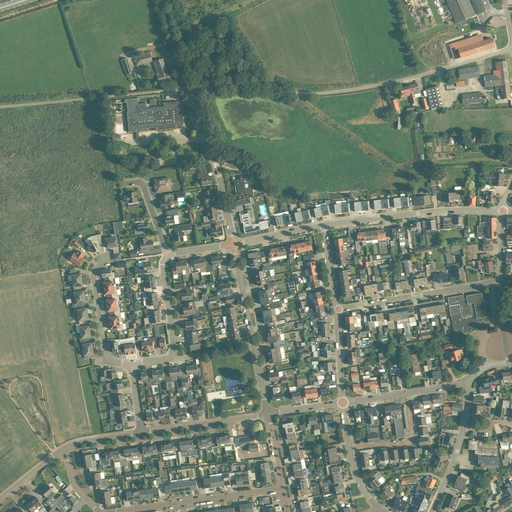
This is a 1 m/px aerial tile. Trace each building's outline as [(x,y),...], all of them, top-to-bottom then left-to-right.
[(446,0),(456,24),(476,16),(469,0),(446,0)] [(471,0),(478,14),(490,9),(485,0),(471,0)] [(479,37),(452,46),(456,59),(495,46),(492,38),(484,41),(483,40),(481,41),(479,37)] [(136,66),(152,61),(150,51),(133,55),(136,66)] [(122,59),(127,74),(132,73),(127,57),(122,59)] [(502,99),(511,98),(506,61),(495,62),(496,70),(493,71),(496,89),(501,88),(502,95),(497,96),(497,99),(502,99)] [(167,72),(164,62),(154,65),(157,73),(156,73),(160,84),(170,80),(169,79),(170,79),(170,78),(171,78),(170,75),(169,75),(168,72),(167,72)] [(460,80),(480,77),(478,65),(458,68),(460,80)] [(420,93),(418,83),(408,86),(410,95),(412,104),(416,103),(414,94),(420,93)] [(431,108),(443,105),(439,85),(426,88),(431,108)] [(410,95),(408,86),(400,88),(403,97),(410,95)] [(482,92),(462,93),(463,103),(483,102),(482,92)] [(126,103),(127,112),(127,113),(128,120),(128,124),(129,131),(129,132),(136,131),(136,128),(138,128),(138,129),(139,129),(145,128),(148,128),(154,128),(154,127),(155,127),(155,126),(157,126),(157,129),(159,129),(159,130),(165,129),(167,129),(173,128),(174,128),(174,125),(176,124),(176,125),(183,125),(183,120),(183,117),(183,118),(183,115),(182,109),(182,108),(180,108),(179,107),(180,107),(179,102),(179,101),(169,102),(165,102),(164,103),(164,106),(163,106),(157,107),(154,107),(154,108),(147,108),(147,103),(145,103),(139,103),(139,104),(138,98),(125,99),(125,103),(126,103)] [(397,99),(389,101),(392,112),(393,111),(394,115),(401,113),(397,99)] [(494,182),(494,185),(503,186),(504,174),(495,173),(495,174),(485,173),(485,170),(482,170),(482,173),(484,174),(484,181),(494,182)] [(210,176),(209,176),(209,172),(198,173),(199,180),(202,180),(203,186),(212,184),(211,179),(210,179),(210,176)] [(157,192),(162,192),(172,190),(170,178),(155,180),(157,192)] [(243,178),(239,179),(234,180),(235,186),(238,186),(238,187),(237,187),(239,194),(246,192),(247,198),(250,197),(254,196),(257,196),(256,192),(254,192),(254,193),(253,193),(252,187),(249,187),(248,183),(245,184),(243,178)] [(489,191),(489,188),(481,188),(478,188),(478,191),(484,191),(484,194),(487,194),(486,199),(488,199),(488,201),(494,201),(494,199),(496,199),(496,195),(494,195),(495,192),(489,191)] [(204,191),(206,202),(215,201),(214,194),(212,194),(211,190),(204,191)] [(125,203),(126,202),(129,202),(129,203),(134,202),(134,206),(140,205),(139,200),(137,200),(136,192),(129,193),(129,195),(124,196),(125,203)] [(459,199),(459,192),(449,193),(449,194),(445,194),(445,202),(449,202),(449,200),(459,199)] [(415,197),(414,197),(415,205),(418,205),(419,205),(420,205),(421,205),(430,204),(429,195),(421,196),(421,193),(414,194),(415,197)] [(161,209),(166,208),(174,207),(174,206),(174,205),(174,204),(173,203),(172,203),(170,203),(170,199),(169,199),(168,195),(161,196),(162,200),(162,201),(160,202),(161,209)] [(409,206),(409,201),(408,197),(401,198),(402,206),(409,206)] [(395,207),(402,206),(401,198),(394,199),(395,207)] [(390,208),(389,199),(381,200),(382,209),(390,208)] [(326,203),(325,203),(320,204),(321,207),(323,216),(330,214),(329,209),(328,204),(331,204),(330,200),(327,200),(325,201),(326,203)] [(374,209),(382,209),(381,200),(374,200),(375,204),(373,204),(374,209)] [(370,210),(369,201),(361,202),(362,211),(370,210)] [(354,211),(362,211),(361,202),(353,203),(354,211)] [(350,212),(349,203),(341,204),(342,213),(350,212)] [(334,213),(342,213),(341,204),(334,205),(334,208),(334,213)] [(207,208),(208,219),(218,218),(217,212),(216,212),(215,207),(207,208)] [(321,207),(316,208),(314,209),(313,209),(315,218),(323,216),(321,207)] [(165,216),(166,220),(167,225),(175,224),(174,216),(179,215),(178,209),(172,210),(173,215),(165,216)] [(311,218),(309,210),(301,211),(303,220),(311,218)] [(288,211),(281,213),(284,224),(292,223),(290,214),(289,214),(288,211)] [(296,222),(303,220),(301,211),(297,212),(295,213),(294,213),(294,217),(296,222)] [(276,226),(284,224),(281,213),(281,212),(273,214),(274,216),(274,217),(275,223),(276,226)] [(255,231),(261,230),(261,229),(260,225),(260,223),(252,225),(251,218),(249,213),(248,213),(244,214),(244,213),(243,214),(242,214),(243,223),(244,227),(245,233),(255,231)] [(488,218),(488,222),(488,226),(480,226),(477,226),(477,232),(488,232),(488,229),(496,228),(496,217),(488,218)] [(426,221),(426,223),(427,228),(424,228),(424,230),(431,230),(432,231),(435,230),(435,229),(436,229),(436,225),(435,220),(426,221)] [(134,229),(135,235),(143,234),(143,230),(148,230),(147,223),(138,224),(138,221),(135,221),(136,227),(138,226),(138,229),(134,229)] [(421,230),(421,227),(420,222),(415,222),(416,223),(410,224),(411,231),(415,231),(416,233),(421,233),(421,230)] [(212,228),(211,228),(213,237),(218,236),(218,235),(222,234),(221,229),(219,229),(219,224),(212,225),(212,228)] [(183,232),(183,230),(192,229),(191,226),(174,228),(175,232),(176,231),(176,233),(171,234),(172,237),(173,237),(174,241),(179,240),(179,242),(184,241),(184,236),(185,236),(185,232),(183,232)] [(406,245),(409,245),(409,241),(408,239),(405,239),(404,227),(398,228),(399,238),(399,242),(405,242),(406,245)] [(484,238),(491,238),(496,238),(496,228),(488,229),(488,232),(477,232),(478,237),(484,237),(484,238)] [(388,236),(386,237),(385,232),(384,232),(384,229),(377,230),(378,239),(379,244),(385,243),(385,245),(389,244),(388,236)] [(363,246),(366,245),(365,232),(355,233),(355,240),(358,240),(358,241),(362,241),(363,246)] [(90,246),(87,247),(89,251),(92,249),(94,253),(98,251),(97,250),(100,249),(99,245),(103,244),(100,234),(90,237),(92,240),(88,242),(90,246)] [(106,238),(105,238),(107,248),(113,247),(113,248),(114,249),(118,249),(117,237),(110,238),(110,237),(109,237),(106,237),(106,238)] [(335,246),(346,244),(348,244),(347,237),(334,239),(335,246)] [(147,238),(140,239),(141,250),(147,250),(147,248),(154,247),(153,241),(148,242),(147,238)] [(303,242),(305,251),(313,249),(311,243),(310,243),(310,241),(303,242)] [(290,247),(291,254),(292,254),(299,252),(297,244),(291,245),(291,247),(290,247)] [(347,248),(346,244),(335,246),(336,252),(344,251),(346,251),(347,251),(352,250),(352,247),(347,248)] [(283,246),(277,248),(279,257),(286,255),(285,248),(284,249),(283,246)] [(268,256),(269,263),(270,266),(273,265),(271,258),(279,257),(277,248),(271,249),(271,251),(267,252),(268,256)] [(260,251),(253,253),(252,249),(248,250),(248,253),(248,254),(249,254),(250,260),(261,258),(261,256),(260,251)] [(74,252),(74,254),(73,253),(73,254),(72,255),(72,256),(70,260),(80,265),(84,258),(83,258),(85,254),(79,250),(76,254),(74,252)] [(218,265),(217,255),(214,256),(211,257),(212,263),(209,263),(210,271),(210,272),(210,274),(212,274),(212,272),(214,271),(214,269),(216,268),(216,266),(218,265)] [(224,261),(223,255),(220,256),(220,255),(217,255),(218,265),(221,265),(222,268),(228,267),(227,260),(224,261)] [(210,271),(209,263),(206,264),(205,258),(202,258),(202,257),(199,258),(201,272),(201,273),(206,272),(210,272),(210,271)] [(193,259),(194,262),(195,268),(191,269),(192,273),(201,272),(199,258),(196,258),(196,259),(193,259)] [(261,258),(250,260),(251,266),(251,267),(263,264),(261,258)] [(143,260),(144,266),(135,267),(136,274),(142,274),(148,273),(148,269),(152,269),(151,262),(148,262),(148,260),(143,260)] [(182,270),(181,260),(178,261),(178,262),(176,262),(176,267),(172,268),(173,275),(177,274),(177,273),(183,272),(182,270)] [(181,260),(182,270),(186,270),(187,274),(192,273),(191,269),(188,269),(187,260),(184,261),(184,260),(181,260)] [(376,281),(376,284),(378,291),(381,290),(381,291),(384,291),(384,290),(383,282),(382,277),(378,277),(377,269),(380,269),(379,264),(384,263),(384,260),(373,261),(375,276),(376,281)] [(481,260),(476,261),(476,266),(476,269),(481,269),(481,267),(485,267),(485,272),(493,271),(492,261),(484,262),(481,263),(481,260)] [(308,263),(307,261),(303,261),(304,265),(305,270),(307,269),(316,267),(315,261),(308,263)] [(270,266),(264,267),(263,268),(263,271),(255,272),(256,275),(255,275),(255,276),(255,278),(256,278),(257,278),(257,279),(268,276),(271,276),(270,270),(273,269),(273,265),(270,266)] [(454,269),(456,279),(464,278),(462,267),(454,269)] [(109,276),(109,279),(115,278),(114,272),(112,272),(111,269),(108,270),(108,269),(104,269),(104,270),(102,271),(103,277),(109,276)] [(340,277),(348,276),(348,272),(352,272),(352,269),(339,271),(340,277)] [(73,281),(82,279),(81,273),(76,274),(76,271),(69,272),(70,275),(72,275),(73,281)] [(419,273),(419,274),(421,285),(427,284),(425,272),(419,273)] [(441,272),(433,274),(433,276),(434,281),(438,281),(438,282),(440,281),(440,282),(447,281),(446,273),(442,274),(441,272)] [(148,273),(142,274),(142,277),(141,277),(141,282),(145,282),(156,281),(155,277),(154,277),(154,275),(149,276),(148,273)] [(309,275),(306,276),(307,282),(310,282),(319,280),(317,274),(309,275)] [(415,274),(413,274),(415,287),(421,285),(419,274),(415,275),(415,274)] [(365,293),(372,292),(370,285),(366,285),(366,280),(364,281),(363,275),(360,275),(362,285),(364,284),(364,288),(365,293)] [(407,275),(400,276),(403,289),(409,288),(407,275)] [(267,283),(268,286),(274,285),(283,283),(283,280),(269,283),(268,276),(257,279),(258,285),(267,283)] [(403,289),(400,276),(394,277),(396,290),(403,289)] [(103,289),(119,286),(118,283),(116,284),(115,278),(109,279),(110,282),(103,283),(104,285),(103,285),(103,289)] [(83,285),(82,279),(73,281),(74,289),(81,288),(80,285),(83,285)] [(156,281),(145,282),(146,286),(144,286),(145,291),(150,290),(149,288),(156,287),(156,285),(156,284),(156,281)] [(232,293),(233,293),(232,287),(231,287),(231,284),(218,286),(219,292),(220,292),(221,295),(232,293)] [(274,289),(274,285),(268,286),(268,289),(259,291),(259,292),(260,298),(272,296),(271,289),(274,289)] [(105,294),(106,294),(112,293),(112,296),(118,295),(117,289),(119,289),(119,286),(103,289),(104,292),(105,292),(105,294)] [(72,298),(75,298),(85,296),(84,290),(81,291),(81,288),(74,289),(75,292),(71,293),(72,298)] [(187,292),(186,292),(182,293),(182,300),(187,299),(187,300),(193,299),(192,296),(195,296),(194,289),(187,290),(187,292)] [(150,290),(145,291),(145,296),(147,296),(148,300),(158,298),(158,294),(157,294),(157,292),(150,293),(150,290)] [(311,300),(312,300),(311,299),(322,297),(321,291),(312,293),(312,294),(309,294),(311,300)] [(232,293),(221,295),(219,295),(219,299),(221,299),(222,302),(222,303),(223,303),(226,303),(230,303),(234,303),(234,302),(235,301),(234,297),(233,297),(232,293)] [(483,301),(482,293),(466,295),(467,300),(464,300),(463,295),(448,297),(454,333),(466,331),(466,333),(467,333),(471,330),(472,332),(477,329),(477,331),(484,328),(484,326),(490,325),(489,319),(491,318),(489,318),(489,316),(486,317),(483,301)] [(107,306),(117,304),(121,303),(121,301),(119,301),(118,295),(112,296),(112,299),(106,300),(106,301),(105,301),(106,305),(107,305),(107,306)] [(75,298),(76,303),(75,303),(74,306),(74,307),(83,305),(83,303),(86,302),(85,296),(75,298)] [(285,303),(284,300),(273,302),(272,296),(260,298),(262,304),(271,303),(272,306),(282,304),(285,303)] [(311,306),(323,304),(322,297),(311,299),(312,300),(312,303),(311,303),(311,306)] [(158,298),(148,300),(144,300),(144,306),(147,306),(147,309),(153,308),(153,305),(158,304),(158,302),(159,302),(158,298)] [(193,301),(190,302),(185,303),(186,307),(184,307),(185,315),(194,314),(193,310),(194,310),(193,301)] [(108,312),(109,311),(114,311),(115,313),(121,312),(120,307),(117,307),(117,304),(107,306),(107,307),(106,307),(107,311),(108,311),(108,312)] [(275,309),(283,307),(282,304),(272,306),(272,309),(263,310),(263,311),(264,317),(272,315),(276,315),(275,310),(275,309)] [(313,313),(316,312),(325,310),(323,304),(311,306),(313,313)] [(438,305),(440,316),(440,317),(446,316),(444,304),(438,305)] [(74,310),(77,310),(78,315),(88,314),(87,308),(84,308),(83,305),(74,307),(74,310)] [(431,317),(432,322),(434,321),(432,306),(426,307),(428,318),(431,317)] [(235,307),(225,309),(226,315),(236,313),(235,307)] [(420,308),(421,316),(422,322),(428,321),(428,318),(426,307),(420,308)] [(153,308),(147,309),(148,314),(150,314),(150,317),(161,316),(160,312),(159,312),(159,310),(154,311),(153,308)] [(414,309),(407,310),(409,323),(413,322),(416,322),(414,309)] [(326,316),(325,310),(316,312),(317,318),(326,316)] [(404,327),(406,341),(416,340),(416,338),(414,337),(412,337),(411,335),(409,335),(409,334),(407,334),(405,327),(406,326),(406,328),(410,327),(409,326),(410,326),(409,323),(407,310),(401,311),(404,327)] [(401,311),(395,312),(396,320),(397,320),(398,328),(404,327),(401,311)] [(108,320),(109,323),(120,321),(124,321),(124,318),(121,318),(121,312),(115,313),(115,316),(109,317),(109,320),(108,320)] [(385,325),(383,317),(383,312),(376,314),(378,321),(378,325),(382,324),(382,325),(385,325)] [(395,312),(389,313),(390,321),(387,321),(389,332),(392,331),(391,328),(395,328),(393,320),(396,320),(395,312)] [(237,319),(236,313),(226,315),(227,321),(237,319)] [(88,314),(78,315),(80,324),(86,323),(86,320),(89,319),(88,314)] [(370,315),(370,316),(371,323),(369,324),(370,330),(373,330),(372,328),(375,327),(375,326),(374,322),(378,321),(376,314),(370,315)] [(193,321),(191,321),(186,322),(187,329),(195,328),(195,325),(198,324),(197,320),(202,320),(202,315),(192,317),(193,321)] [(265,324),(270,323),(275,322),(275,325),(285,323),(285,319),(277,321),(276,315),(272,315),(264,317),(265,323),(265,324)] [(161,316),(150,317),(146,318),(147,323),(145,324),(145,327),(156,325),(155,322),(161,322),(161,320),(161,319),(161,316)] [(237,320),(237,319),(227,321),(228,325),(225,325),(225,327),(237,325),(236,320),(237,320)] [(111,329),(112,329),(117,328),(117,331),(123,330),(122,324),(120,324),(120,321),(109,323),(109,326),(110,326),(111,329)] [(316,321),(313,322),(313,325),(320,324),(321,327),(314,328),(314,330),(316,330),(329,329),(329,323),(318,324),(317,321),(316,321)] [(80,324),(81,332),(91,331),(90,325),(87,326),(86,323),(80,324)] [(286,326),(285,323),(275,325),(276,328),(267,330),(268,336),(284,333),(282,327),(286,326)] [(317,341),(319,341),(326,340),(326,336),(330,336),(329,329),(316,330),(316,333),(318,333),(318,337),(321,336),(321,337),(325,336),(325,337),(320,338),(317,338),(317,340),(317,341)] [(431,334),(430,331),(430,329),(423,330),(421,330),(421,336),(422,339),(431,337),(431,334)] [(241,337),(239,331),(229,333),(230,338),(228,339),(228,340),(241,337)] [(360,334),(369,333),(369,336),(368,338),(363,338),(363,340),(371,339),(370,331),(366,331),(360,331),(360,334)] [(278,341),(279,344),(289,342),(289,339),(285,339),(284,333),(268,336),(269,342),(269,343),(278,341)] [(166,347),(166,342),(165,338),(162,339),(161,335),(156,336),(156,337),(157,343),(160,343),(161,348),(162,348),(165,348),(166,347)] [(138,337),(138,340),(139,347),(143,346),(143,352),(147,351),(149,351),(147,341),(145,342),(144,339),(142,339),(141,336),(138,337)] [(150,341),(147,341),(149,351),(151,351),(154,350),(154,344),(157,344),(157,343),(156,337),(150,338),(150,341)] [(242,343),(241,337),(228,340),(229,346),(242,343)] [(113,352),(118,352),(119,351),(118,345),(121,345),(121,342),(120,340),(120,339),(114,340),(114,342),(112,343),(112,345),(111,346),(111,350),(112,349),(113,352)] [(93,342),(89,343),(89,340),(81,341),(81,344),(83,344),(84,349),(84,350),(93,348),(93,342)] [(135,340),(130,341),(131,353),(133,353),(135,353),(137,353),(136,347),(139,347),(138,340),(135,340)] [(131,353),(130,341),(121,342),(121,345),(122,349),(125,349),(126,354),(127,354),(130,354),(131,353)] [(316,345),(317,351),(331,350),(330,344),(319,345),(319,341),(317,341),(310,341),(311,345),(316,345)] [(268,350),(269,356),(281,354),(283,353),(282,347),(290,346),(289,342),(279,344),(279,347),(267,350),(268,350)] [(93,348),(84,350),(85,359),(92,358),(91,354),(94,354),(93,348)] [(348,352),(349,358),(357,358),(360,357),(359,349),(355,349),(356,352),(348,352)] [(331,356),(331,350),(317,351),(313,352),(314,357),(310,357),(310,358),(310,362),(322,361),(322,357),(326,357),(331,356)] [(459,350),(454,351),(450,352),(451,357),(451,359),(452,359),(452,361),(464,358),(464,357),(463,354),(462,353),(460,354),(459,350)] [(410,364),(412,364),(414,373),(420,371),(417,353),(413,354),(413,352),(409,353),(409,355),(408,355),(410,364)] [(282,359),(281,354),(269,356),(270,362),(270,363),(278,361),(278,360),(281,360),(282,364),(289,362),(288,358),(282,359)] [(432,371),(433,372),(433,377),(434,379),(442,378),(441,370),(440,370),(440,366),(436,367),(432,368),(431,365),(430,359),(427,359),(428,365),(429,371),(432,371)] [(325,371),(327,370),(332,370),(332,362),(321,363),(321,367),(325,366),(325,371)] [(101,371),(102,377),(104,376),(105,380),(109,379),(112,378),(117,377),(116,372),(112,372),(111,369),(101,371)] [(393,380),(392,380),(392,385),(401,384),(400,375),(400,376),(399,372),(399,369),(391,370),(392,377),(393,377),(393,380)] [(152,371),(153,373),(154,379),(151,379),(151,382),(151,385),(154,385),(154,382),(156,381),(156,382),(159,382),(159,379),(158,370),(152,371)] [(145,383),(147,382),(151,382),(151,379),(150,376),(147,376),(146,371),(141,372),(142,381),(145,380),(145,383)] [(274,372),(274,373),(269,374),(270,381),(276,380),(276,381),(280,380),(280,377),(279,372),(278,372),(278,371),(274,372)] [(358,372),(356,373),(351,373),(354,391),(361,390),(358,372)] [(386,375),(385,372),(380,372),(379,372),(380,374),(379,374),(380,379),(381,387),(388,386),(389,386),(388,378),(388,379),(387,375),(386,375)] [(502,373),(503,377),(504,381),(507,380),(507,381),(508,384),(511,383),(511,379),(510,372),(502,373)] [(480,387),(481,393),(488,392),(491,392),(490,385),(496,384),(495,380),(494,380),(494,376),(488,377),(488,378),(483,379),(484,383),(482,383),(482,386),(480,387)] [(377,377),(371,378),(370,378),(371,388),(378,387),(377,377)] [(370,378),(363,379),(365,389),(371,388),(370,378)] [(330,380),(323,381),(324,385),(319,385),(319,388),(320,390),(321,390),(322,396),(330,394),(329,388),(328,384),(330,384),(330,380)] [(316,384),(311,385),(312,397),(318,396),(317,388),(319,388),(319,385),(318,381),(316,381),(316,384)] [(111,393),(112,393),(118,392),(118,389),(123,388),(122,383),(118,383),(118,382),(110,383),(111,393)] [(276,387),(272,388),(270,388),(271,395),(272,395),(273,400),(284,399),(283,393),(277,394),(276,387)] [(290,394),(292,394),(293,400),(301,399),(300,392),(296,392),(296,390),(290,391),(290,394)] [(115,398),(116,401),(124,400),(124,394),(119,395),(118,392),(112,393),(113,398),(115,398)] [(490,392),(488,393),(488,392),(481,393),(473,394),(473,398),(474,398),(473,402),(483,403),(484,399),(486,399),(486,398),(490,397),(490,392)] [(432,396),(434,404),(440,403),(440,409),(443,408),(443,412),(444,412),(444,404),(442,394),(439,395),(439,394),(432,395),(432,396)] [(423,400),(423,405),(430,404),(431,410),(434,409),(434,406),(434,404),(432,396),(429,396),(422,397),(423,400)] [(188,403),(188,400),(187,397),(184,397),(185,404),(180,405),(180,408),(182,417),(187,416),(185,404),(188,403)] [(197,405),(199,415),(204,414),(203,405),(202,405),(202,404),(206,404),(205,397),(202,398),(202,403),(200,403),(200,405),(197,405)] [(197,405),(197,402),(192,403),(191,399),(188,400),(188,403),(189,410),(192,410),(193,415),(199,415),(197,405)] [(125,405),(124,400),(116,401),(109,402),(111,410),(115,410),(121,409),(120,406),(125,405)] [(414,410),(419,409),(420,409),(421,414),(425,414),(424,408),(423,405),(423,400),(420,401),(419,400),(413,401),(414,410)] [(504,415),(508,415),(509,408),(510,401),(503,400),(502,408),(498,407),(497,416),(504,416),(504,415)] [(453,404),(444,404),(444,412),(452,413),(452,415),(457,415),(458,411),(461,411),(461,404),(453,403),(453,404)] [(400,404),(392,406),(395,423),(396,430),(404,428),(404,429),(408,428),(406,408),(406,407),(404,405),(402,408),(401,407),(400,407),(400,404)] [(484,405),(482,405),(478,405),(473,404),(472,413),(480,414),(480,417),(490,418),(491,413),(484,413),(484,405)] [(146,410),(147,413),(148,422),(153,421),(153,416),(156,416),(155,409),(154,406),(149,406),(150,410),(146,410)] [(391,423),(395,423),(392,406),(385,407),(387,416),(390,415),(391,423)] [(368,409),(369,417),(370,419),(366,419),(366,421),(367,421),(367,425),(367,428),(372,427),(371,423),(373,423),(373,416),(377,416),(376,408),(368,409)] [(118,415),(118,418),(127,417),(126,411),(121,412),(121,409),(115,410),(115,415),(117,415),(118,415)] [(356,418),(356,422),(358,422),(359,426),(367,425),(367,421),(366,421),(365,421),(363,410),(355,411),(356,418)] [(419,425),(427,424),(426,417),(431,417),(431,413),(425,414),(421,414),(417,415),(418,418),(417,418),(418,425),(419,425)] [(326,422),(321,422),(322,429),(321,429),(321,433),(328,432),(327,427),(330,427),(335,426),(334,421),(333,414),(325,415),(326,422)] [(321,429),(322,429),(321,422),(317,423),(316,416),(309,417),(310,424),(308,424),(308,428),(309,428),(310,428),(317,427),(317,430),(321,429)] [(118,421),(116,421),(117,427),(120,426),(122,426),(123,426),(123,423),(128,422),(127,417),(118,418),(118,421)] [(286,430),(286,433),(295,431),(293,422),(283,424),(284,430),(286,430)] [(419,425),(419,428),(420,435),(426,434),(428,434),(427,427),(435,426),(434,423),(432,423),(427,424),(419,425)] [(367,435),(368,442),(379,440),(378,433),(371,434),(370,428),(367,428),(368,435),(367,435)] [(397,435),(397,438),(406,437),(404,429),(404,428),(396,430),(396,433),(397,435)] [(456,434),(455,434),(447,432),(446,432),(446,429),(442,429),(440,435),(446,437),(444,445),(452,447),(456,434)] [(297,441),(295,431),(286,433),(287,436),(285,437),(286,443),(297,441)] [(224,443),(225,447),(231,446),(232,450),(235,450),(234,444),(231,444),(230,434),(223,435),(224,443)] [(426,434),(426,437),(419,439),(420,445),(429,444),(429,440),(430,440),(429,434),(428,434),(426,434)] [(500,441),(501,445),(509,446),(509,434),(506,434),(506,435),(503,435),(502,442),(500,441)] [(219,448),(221,447),(221,444),(224,443),(223,435),(217,436),(218,446),(215,446),(216,453),(219,452),(219,448)] [(211,437),(205,438),(206,446),(206,449),(212,448),(213,453),(215,455),(215,459),(217,459),(216,453),(215,446),(213,447),(211,437)] [(249,445),(250,452),(259,451),(258,444),(255,444),(254,437),(249,438),(250,445),(249,445)] [(481,463),(481,466),(481,468),(483,468),(483,467),(484,467),(484,465),(498,466),(499,457),(497,457),(498,449),(497,449),(497,443),(499,443),(498,439),(496,439),(496,443),(483,442),(483,440),(478,440),(469,440),(468,449),(475,450),(475,454),(476,454),(476,459),(479,459),(479,463),(481,463)] [(186,441),(188,451),(192,451),(192,452),(194,452),(195,458),(198,457),(197,449),(194,449),(193,440),(186,441)] [(183,461),(182,452),(188,451),(186,441),(180,441),(181,451),(178,452),(180,462),(183,461)] [(290,449),(290,452),(299,450),(297,444),(298,444),(297,441),(286,443),(287,447),(288,449),(290,449)] [(180,462),(178,452),(176,452),(174,442),(168,443),(169,456),(176,455),(177,462),(180,462)] [(160,454),(162,470),(165,470),(165,467),(162,467),(162,460),(164,460),(163,457),(169,456),(168,443),(161,444),(163,454),(160,454)] [(327,445),(329,455),(338,453),(337,450),(339,450),(338,443),(327,445)] [(162,470),(160,454),(157,455),(156,445),(153,445),(153,444),(150,445),(150,446),(149,446),(151,458),(151,459),(157,458),(157,461),(156,461),(157,468),(153,468),(153,471),(162,470)] [(145,462),(145,459),(151,458),(149,446),(143,447),(144,457),(141,457),(142,463),(145,462)] [(137,447),(131,448),(132,456),(132,460),(139,459),(139,463),(139,464),(142,463),(141,457),(139,457),(137,447)] [(129,461),(128,457),(132,456),(131,448),(124,449),(126,459),(123,460),(124,465),(127,465),(126,461),(129,461)] [(368,453),(369,453),(374,452),(373,448),(360,450),(360,454),(361,461),(369,459),(368,453)] [(400,462),(405,461),(405,459),(409,458),(409,457),(408,448),(401,449),(402,457),(400,457),(400,462)] [(412,457),(409,457),(409,458),(409,461),(410,465),(414,465),(413,460),(415,460),(415,458),(419,458),(418,448),(411,449),(412,457)] [(391,450),(391,452),(392,458),(389,458),(390,463),(395,462),(395,460),(399,459),(397,449),(391,450)] [(120,460),(119,453),(119,450),(112,451),(113,459),(114,462),(115,462),(120,462),(121,466),(124,465),(123,460),(120,460)] [(301,459),(301,460),(304,459),(304,456),(300,457),(299,450),(290,452),(291,455),(289,455),(289,456),(289,457),(290,462),(301,459)] [(380,451),(381,453),(381,458),(379,459),(380,463),(385,463),(385,460),(389,460),(387,450),(380,451)] [(111,464),(110,459),(113,459),(112,451),(106,452),(107,458),(103,459),(103,465),(111,464)] [(338,456),(338,453),(329,455),(325,456),(327,465),(331,464),(341,462),(340,456),(338,456)] [(83,455),(84,462),(92,461),(95,460),(96,460),(95,454),(83,455)] [(433,468),(434,469),(437,471),(439,470),(439,469),(441,469),(443,465),(442,465),(444,460),(442,459),(443,456),(437,454),(432,466),(434,467),(433,468)] [(293,468),(294,471),(303,469),(301,460),(301,459),(290,462),(289,462),(290,462),(291,466),(292,468),(291,468),(293,468)] [(369,459),(361,461),(362,467),(363,471),(376,469),(376,465),(370,466),(369,459)] [(269,462),(262,463),(262,460),(255,461),(256,464),(257,464),(258,470),(261,469),(270,468),(269,462)] [(96,467),(93,467),(92,461),(84,462),(85,468),(90,468),(90,470),(96,470),(96,467)] [(331,464),(332,474),(341,472),(341,469),(343,469),(341,462),(342,462),(341,462),(331,464)] [(294,480),(305,478),(304,475),(307,475),(306,468),(303,469),(294,471),(295,474),(293,474),(293,475),(293,476),(294,480)] [(93,480),(102,479),(101,472),(97,473),(96,470),(90,470),(91,477),(93,476),(93,480)] [(249,480),(252,480),(252,473),(251,470),(248,470),(248,471),(242,472),(242,475),(243,484),(250,483),(249,480)] [(233,480),(232,473),(232,471),(229,472),(222,473),(224,485),(231,484),(230,480),(233,480)] [(237,485),(243,484),(242,475),(239,476),(239,475),(237,473),(236,473),(235,472),(232,473),(233,480),(236,479),(237,485)] [(341,472),(332,474),(334,483),(345,481),(344,475),(342,475),(341,472)] [(378,472),(375,474),(371,477),(373,480),(370,483),(375,489),(385,481),(381,477),(382,477),(378,472)] [(454,486),(458,488),(462,490),(466,482),(468,483),(471,477),(463,473),(461,477),(458,476),(454,486)] [(417,476),(401,478),(402,485),(418,483),(417,476)] [(422,484),(428,486),(432,488),(436,480),(430,477),(428,481),(424,480),(422,484)] [(100,489),(106,488),(105,485),(106,485),(105,478),(102,479),(93,480),(94,487),(99,486),(100,489)] [(297,486),(298,490),(306,488),(307,488),(305,478),(294,480),(293,481),(294,481),(295,487),(297,486)] [(162,490),(161,482),(160,479),(157,480),(158,484),(152,485),(152,488),(153,497),(160,496),(159,491),(162,490)] [(334,493),(336,493),(336,492),(345,491),(344,488),(346,487),(345,481),(346,481),(345,481),(334,483),(336,489),(333,489),(334,493)] [(164,482),(161,482),(162,490),(165,490),(166,493),(172,492),(171,484),(164,484),(164,482)] [(391,499),(394,495),(396,494),(393,491),(392,492),(390,490),(389,489),(391,487),(387,483),(382,489),(384,491),(380,495),(386,500),(389,497),(391,499)] [(501,498),(504,502),(507,506),(511,502),(511,500),(509,497),(511,494),(511,489),(510,486),(508,483),(505,485),(507,488),(504,490),(507,494),(501,497),(501,498)] [(41,491),(44,495),(49,499),(55,493),(52,490),(48,485),(41,491)] [(428,489),(417,486),(416,490),(417,491),(420,492),(419,496),(428,500),(429,500),(431,495),(431,494),(427,493),(428,489)] [(111,497),(110,494),(112,493),(111,487),(108,488),(106,488),(100,489),(101,495),(102,495),(103,498),(111,497)] [(308,497),(306,488),(298,490),(298,493),(297,493),(297,495),(298,499),(308,497)] [(346,494),(345,491),(336,492),(336,493),(337,499),(336,499),(336,500),(334,500),(335,503),(338,502),(340,502),(343,501),(349,500),(348,494),(346,494)] [(66,496),(62,492),(54,501),(57,504),(66,496)] [(451,508),(452,509),(455,501),(458,503),(460,498),(450,494),(445,506),(446,506),(445,509),(449,511),(451,508)] [(486,511),(487,511),(496,511),(504,507),(502,504),(504,502),(501,498),(501,497),(499,494),(496,496),(496,500),(494,501),(487,499),(486,507),(490,508),(486,511)] [(72,495),(69,498),(67,495),(59,503),(63,507),(66,503),(70,507),(77,500),(72,495)] [(419,496),(416,495),(415,497),(418,498),(417,501),(427,506),(426,505),(428,500),(419,496)] [(39,511),(44,507),(35,496),(30,501),(37,508),(39,511)] [(301,505),(302,508),(310,507),(308,497),(298,499),(299,504),(299,505),(299,506),(301,505)] [(394,508),(399,510),(404,501),(399,498),(394,508)] [(25,505),(29,509),(29,510),(30,511),(31,511),(35,511),(34,510),(37,508),(30,501),(25,505)] [(399,510),(401,511),(404,511),(409,504),(404,501),(399,510)] [(427,506),(417,501),(415,505),(412,504),(412,505),(411,506),(414,507),(424,511),(426,506),(427,506)] [(257,506),(256,506),(253,507),(253,503),(246,504),(247,511),(253,511),(254,511),(253,511),(257,511),(257,509),(257,506)]
